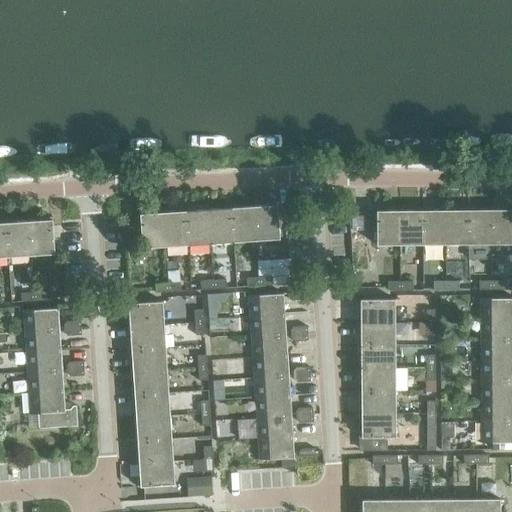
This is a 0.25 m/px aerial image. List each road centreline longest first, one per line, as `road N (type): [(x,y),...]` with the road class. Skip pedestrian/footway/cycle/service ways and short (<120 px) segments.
road 1 (residential): [(328,511),(320,179)]
road 2 (residential): [(80,487),(108,485),(89,187)]
road 3 (residential): [(320,179),(89,187)]
road 4 (residential): [(511,181),(320,179)]
